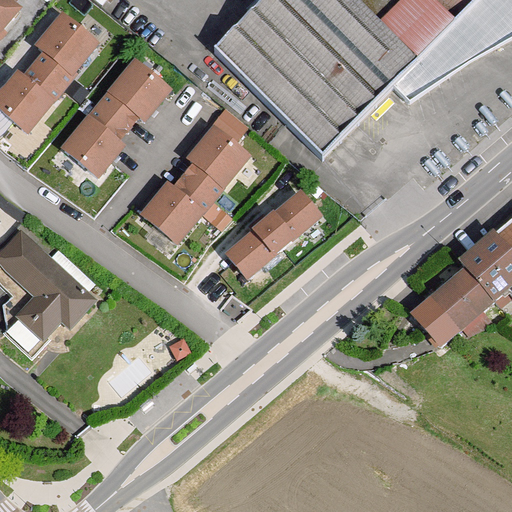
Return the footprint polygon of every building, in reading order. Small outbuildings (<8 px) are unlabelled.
[(0,0),(0,34),(10,21),(2,15),(13,0),(0,0)] [(412,114),(426,104),(308,0),(275,0),(216,61),(325,170),(397,98),(412,114)] [(511,0),(308,0),(426,104),(466,76),(511,51),(511,0)] [(96,47),(63,20),(38,49),(46,55),(24,82),(18,77),(0,99),(0,112),(27,135),(75,78),(73,76),(96,47)] [(137,68),(102,111),(129,133),(140,120),(146,125),(170,95),(137,68)] [(244,143),(255,128),(231,109),(220,124),(244,143)] [(118,147),(129,133),(102,111),(66,153),(100,181),(124,151),(118,147)] [(189,184),(216,206),(252,163),(218,136),(194,165),(200,170),(189,184)] [(216,206),(189,184),(178,197),(172,192),(148,222),(181,249),(216,206)] [(302,199),(269,226),(265,221),(254,230),(258,236),(230,259),(249,281),(320,221),(302,199)] [(469,277),(497,309),(511,296),(511,229),(463,270),(469,277)] [(0,258),(0,264),(22,286),(46,262),(20,237),(0,258)] [(22,286),(36,299),(19,317),(42,340),(61,321),(68,329),(91,305),(46,262),(22,286)] [(461,340),(497,309),(469,277),(434,309),(461,340)]
